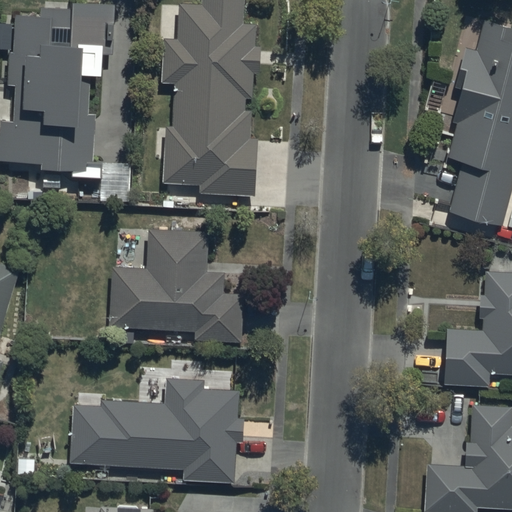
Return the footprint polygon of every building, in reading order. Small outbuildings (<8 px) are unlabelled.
[(174,127),(164,128),(163,184),(200,184),(200,196),(257,196),(257,139),(251,139),(251,110),(246,110),(246,99),(256,99),(256,76),(261,76),(261,45),(258,45),(258,23),(246,23),(245,0),(202,0),(202,6),(179,6),(179,39),(163,39),(163,79),(163,83),(174,83),(174,127)] [(2,120),(0,156),(0,161),(44,164),(43,170),(72,172),(72,176),(103,178),(104,163),(95,162),(98,117),(84,116),(86,76),(103,77),(105,56),(114,57),(118,6),(42,1),(41,15),(17,14),(15,53),(10,53),(8,84),(17,84),(15,121),(2,120)] [(511,28),(485,22),(478,51),(464,47),(454,86),(463,89),(455,122),(457,123),(449,156),(462,160),(448,215),(502,229),(511,190),(511,28)] [(148,267),(112,266),(111,330),(195,331),(195,342),(243,342),(244,293),(226,293),(226,271),(209,271),(210,231),(148,230),(148,267)] [(0,368),(2,361),(0,360),(0,334),(21,271),(0,264),(0,368)] [(483,328),(447,328),(446,386),(491,386),(491,375),(511,375),(511,272),(485,272),(485,294),(480,294),(479,317),(484,317),(483,328)] [(104,410),(74,408),(70,462),(184,471),(183,480),(233,484),(236,444),(246,445),(248,418),(240,417),(242,390),(206,387),(206,381),(169,378),(167,402),(105,397),(104,410)] [(465,464),(428,465),(424,511),(478,511),(479,508),(511,509),(511,405),(472,406),(473,442),(465,442),(465,464)]
